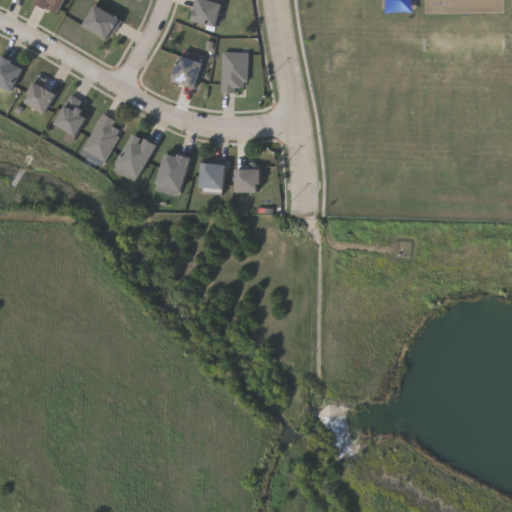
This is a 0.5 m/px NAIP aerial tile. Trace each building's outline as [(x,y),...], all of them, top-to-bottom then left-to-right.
[(65,0),(59,14),(36,4),(37,0),(65,0)] [(215,28),(192,20),(198,0),(208,0),(222,4),(215,28)] [(109,41),(84,26),(96,5),(122,20),(109,41)] [(222,53),(247,53),(247,92),(222,92),(222,53)] [(0,84),(0,57),(1,55),(23,66),(12,90),(0,84)] [(172,81),(179,55),(203,62),(196,88),(172,81)] [(47,112),(24,102),(34,81),(56,91),(47,112)] [(92,108),(74,135),(54,123),(72,96),(92,108)] [(103,160),(83,146),(106,114),(125,129),(103,160)] [(156,143),(138,182),(115,171),(133,132),(156,143)] [(157,183),(166,151),(191,158),(182,190),(157,183)] [(200,186),(202,162),(226,164),(224,189),(200,186)] [(261,169),(261,192),(236,192),(236,169),(261,169)]
